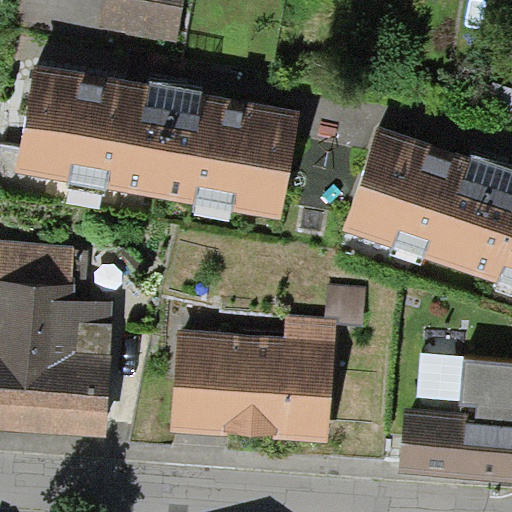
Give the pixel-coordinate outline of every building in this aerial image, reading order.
[(190,0),(106,0),(102,24),(183,38),(190,0)] [(283,203),(301,101),(175,79),(36,55),(18,157),(283,203)] [(511,170),(494,164),(380,125),(346,226),(392,242),(399,222),(433,234),(424,254),(511,286),(511,170)] [(0,242),(0,393),(104,406),(117,299),(80,294),(86,246),(1,236),(0,242)] [(172,428),(330,437),(337,312),(288,309),(286,334),(178,328),(172,428)] [(404,471),(511,479),(511,362),(468,359),(464,411),(409,407),(404,471)]
